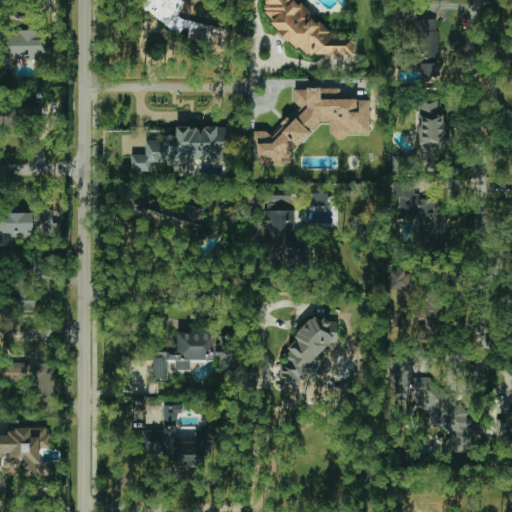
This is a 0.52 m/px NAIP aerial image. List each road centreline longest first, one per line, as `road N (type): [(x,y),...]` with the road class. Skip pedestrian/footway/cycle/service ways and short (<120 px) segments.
road 1 (tertiary): [(84,511),(86,0)]
road 2 (residential): [(511,369),(493,370),(482,353),(477,26),(487,0)]
road 3 (residential): [(250,80),(88,80)]
road 4 (residential): [(240,288),(83,291)]
